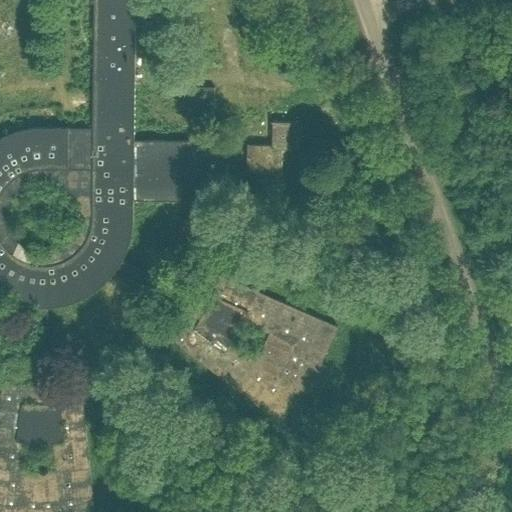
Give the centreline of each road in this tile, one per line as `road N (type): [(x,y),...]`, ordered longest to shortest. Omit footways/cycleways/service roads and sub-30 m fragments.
road 1 (unclassified): [(511,427),(368,12)]
road 2 (unknown): [(388,75),(150,80)]
